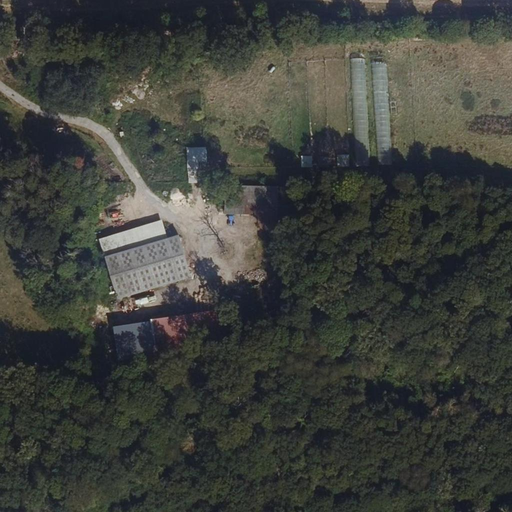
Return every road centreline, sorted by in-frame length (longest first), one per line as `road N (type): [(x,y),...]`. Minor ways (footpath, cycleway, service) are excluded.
road 1 (track): [(0,24),(110,32),(511,23)]
road 2 (track): [(0,86),(105,134),(161,217)]
